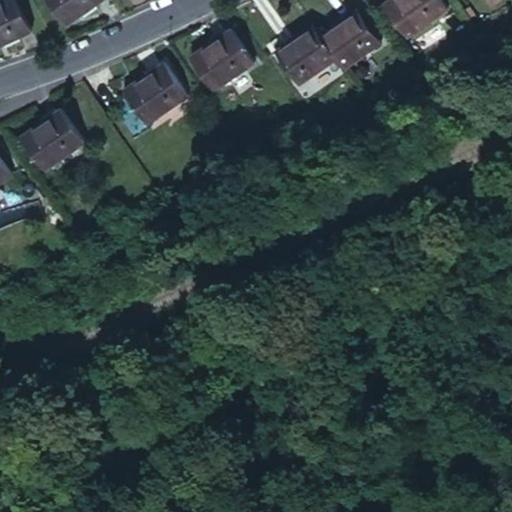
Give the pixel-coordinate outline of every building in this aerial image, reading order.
[(97,2),(95,0),(42,0),(62,26),(97,2)] [(347,0),(323,0),(299,17),(326,52),(366,22),(347,0)] [(410,0),(347,0),(366,22),(372,29),(411,0),(410,0)] [(277,36),(254,5),(216,32),(240,64),(277,36)] [(0,55),(26,39),(7,8),(0,11),(0,55)] [(212,72),(193,44),(156,71),(176,101),(212,72)] [(115,130),(93,100),(59,127),(81,157),(115,130)] [(49,174),(26,141),(0,161),(0,187),(12,203),(49,174)]
